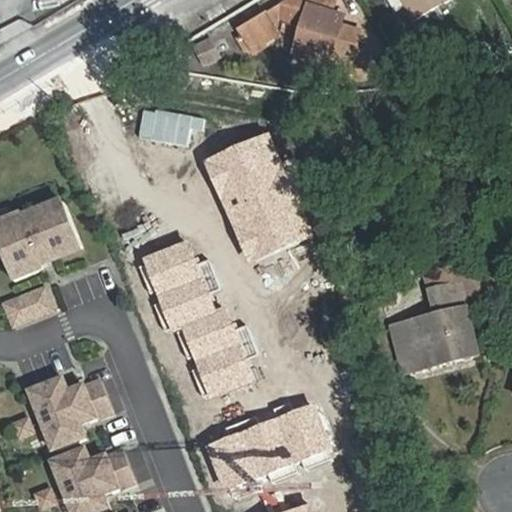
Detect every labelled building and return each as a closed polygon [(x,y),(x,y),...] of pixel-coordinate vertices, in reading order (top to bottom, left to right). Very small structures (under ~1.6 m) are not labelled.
[(336,0),(293,0),(244,34),(258,54),(269,47),(267,44),(280,35),(274,25),(280,21),(306,28),(300,49),(331,58),(328,70),(347,76),(348,70),(357,42),(358,36),(339,31),(342,22),(328,18),(330,8),(333,9),(336,0)] [(402,0),(414,21),(452,0),(451,0),(402,0)] [(213,42),(199,49),(208,67),(222,60),(213,42)] [(373,46),(357,42),(348,70),(365,75),(373,46)] [(300,49),(296,61),(328,70),(331,58),(300,49)] [(66,204),(64,200),(24,216),(31,234),(43,230),(37,216),(66,204)] [(43,230),(31,234),(24,216),(23,215),(0,224),(0,244),(15,282),(45,270),(45,269),(32,237),(44,233),(55,260),(84,248),(66,204),(37,216),(43,230)] [(85,253),(84,248),(55,260),(44,233),(32,237),(45,269),(85,253)] [(407,375),(482,357),(464,286),(434,293),(440,319),(395,330),(407,375)] [(47,289),(6,305),(15,328),(56,311),(47,289)] [(195,369),(274,343),(262,308),(183,332),(195,369)] [(337,380),(346,412),(359,410),(350,376),(337,380)] [(66,380),(33,393),(45,423),(93,403),(87,387),(71,393),(66,380)] [(103,380),(87,387),(93,403),(110,397),(103,380)] [(100,420),(116,413),(110,397),(93,403),(100,420)] [(45,423),(56,452),(90,439),(84,426),(100,420),(93,403),(45,423)] [(30,420),(16,426),(19,433),(33,427),(30,420)] [(33,427),(19,433),(22,440),(36,434),(33,427)] [(89,450),(55,463),(67,493),(116,474),(109,457),(94,463),(89,450)] [(125,451),(109,457),(116,474),(132,467),(125,451)] [(132,467),(116,474),(122,490),(138,484),(132,467)] [(116,474),(67,493),(74,511),(105,511),(112,509),(107,496),(122,490),(116,474)] [(53,491),(39,496),(41,503),(55,497),(53,491)] [(55,497),(41,503),(44,510),(58,504),(55,497)]
